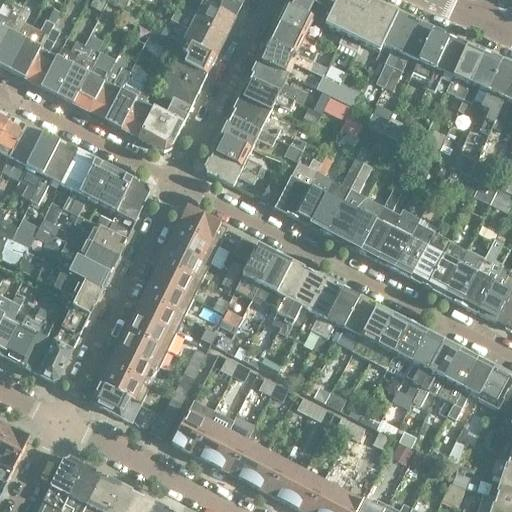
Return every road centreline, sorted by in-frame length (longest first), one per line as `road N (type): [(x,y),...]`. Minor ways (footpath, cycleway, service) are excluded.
road 1 (residential): [(511,355),(180,178)]
road 2 (residential): [(60,420),(180,178)]
road 3 (residential): [(0,89),(180,178)]
road 4 (residential): [(180,178),(268,0)]
road 5 (residential): [(236,511),(60,420)]
